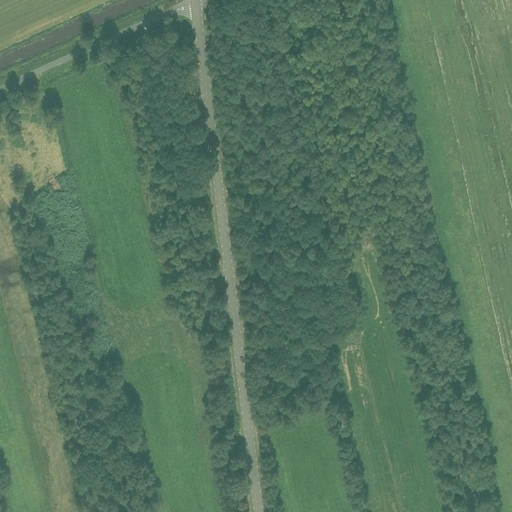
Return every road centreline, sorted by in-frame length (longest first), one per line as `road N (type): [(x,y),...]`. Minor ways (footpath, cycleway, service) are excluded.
road 1 (unclassified): [(258,511),(195,0)]
road 2 (track): [(0,88),(198,0)]
